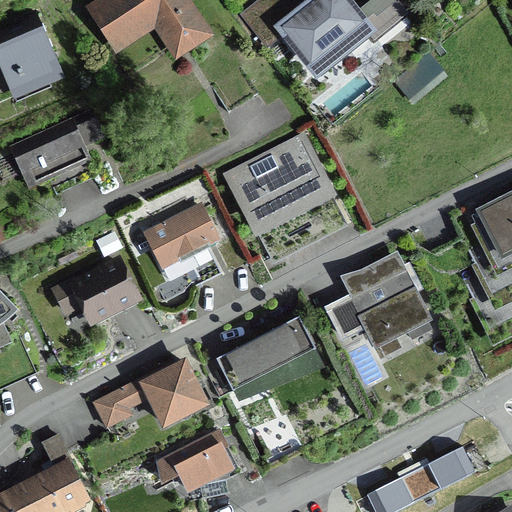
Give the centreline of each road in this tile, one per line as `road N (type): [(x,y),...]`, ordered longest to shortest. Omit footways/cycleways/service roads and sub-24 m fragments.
road 1 (residential): [(511,168),(0,436)]
road 2 (residential): [(282,115),(0,252)]
road 3 (residential): [(263,511),(490,395)]
